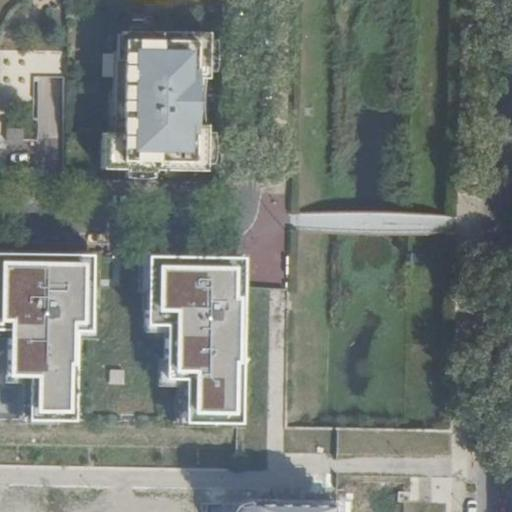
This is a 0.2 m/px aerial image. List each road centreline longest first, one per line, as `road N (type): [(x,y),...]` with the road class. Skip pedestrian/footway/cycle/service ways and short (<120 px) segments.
road 1 (residential): [(256,0),(249,220),(0,216)]
road 2 (residential): [(493,224),(497,0)]
road 3 (residential): [(487,416),(493,224)]
